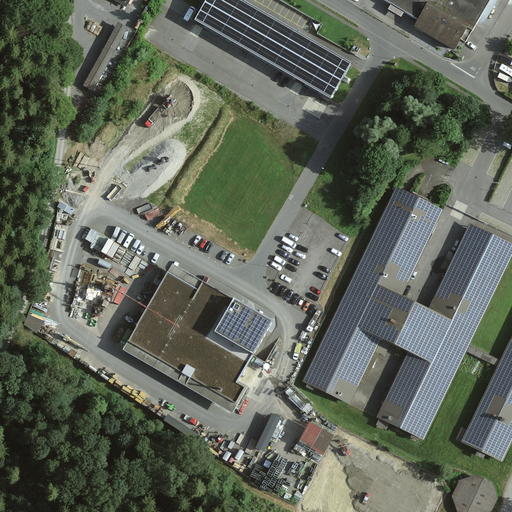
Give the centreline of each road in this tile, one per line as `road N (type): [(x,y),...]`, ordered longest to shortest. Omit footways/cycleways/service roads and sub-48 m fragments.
road 1 (track): [(0,362),(32,291),(59,147),(57,0)]
road 2 (unknown): [(68,329),(163,392),(212,418),(232,417),(271,385),(284,355),(280,308),(250,277)]
road 3 (tertiary): [(511,111),(328,0)]
